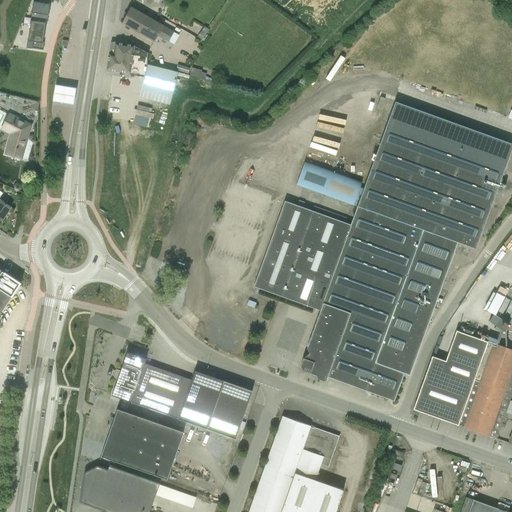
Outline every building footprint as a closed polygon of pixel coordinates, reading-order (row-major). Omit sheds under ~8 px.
[(48,4),(37,2),(33,2),(30,21),(31,22),(28,40),(27,40),(26,48),(43,50),(44,43),(42,43),(42,42),(45,24),(47,24),(48,14),(50,5),(48,4)] [(131,7),(122,23),(139,33),(144,24),(150,27),(154,20),(134,9),(131,7)] [(144,24),(139,33),(155,42),(158,36),(168,42),(174,32),(164,26),(154,20),(150,27),(144,24)] [(198,36),(203,39),(210,29),(205,26),(198,36)] [(109,53),(109,56),(107,70),(131,73),(133,59),(135,46),(135,45),(115,42),(113,54),(109,53)] [(135,46),(133,59),(131,73),(146,75),(140,97),(170,105),(178,73),(147,65),(147,61),(148,53),(135,46)] [(178,65),(176,71),(188,74),(190,68),(178,65)] [(192,68),(190,76),(200,79),(202,71),(192,68)] [(285,200),(257,277),(254,286),(320,310),(307,348),(310,354),(304,357),(302,362),(306,371),(316,375),(318,379),(324,381),(326,380),(326,379),(327,379),(328,377),(332,378),(394,401),(404,373),(410,375),(454,252),(448,238),(476,248),(511,147),(511,141),(395,100),(357,205),(351,224),(285,200)] [(6,154),(21,158),(30,126),(9,115),(2,129),(12,133),(6,154)] [(297,184),(354,205),(363,182),(305,161),(297,184)] [(0,219),(2,221),(11,207),(0,200),(0,219)] [(0,313),(11,296),(12,297),(21,283),(5,272),(4,272),(0,269),(0,313)] [(491,321),(505,326),(509,317),(504,315),(508,305),(511,306),(511,297),(498,292),(490,309),(494,311),(491,321)] [(477,331),(475,337),(472,336),(474,330),(461,326),(459,331),(457,331),(446,361),(445,361),(439,377),(426,373),(413,409),(458,425),(464,427),(480,382),(474,380),(488,342),(487,341),(489,335),(477,331)] [(489,436),(496,438),(510,401),(511,394),(511,350),(493,344),(480,382),(464,427),(471,430),(471,431),(471,432),(474,433),(476,432),(476,431),(489,436)] [(127,352),(120,371),(117,369),(112,372),(115,378),(117,379),(112,395),(236,438),(252,391),(195,370),(192,380),(145,363),(146,359),(127,352)] [(89,402),(106,402),(106,393),(89,393),(89,402)] [(184,432),(174,429),(117,409),(101,456),(158,476),(167,479),(184,432)] [(283,416),(248,511),(335,511),(343,489),(316,479),(321,464),(329,467),(339,436),(283,416)] [(149,511),(159,484),(109,466),(108,470),(97,466),(85,473),(80,502),(103,510),(103,511),(104,511),(103,511),(149,511)] [(509,511),(466,497),(460,511),(509,511)]
